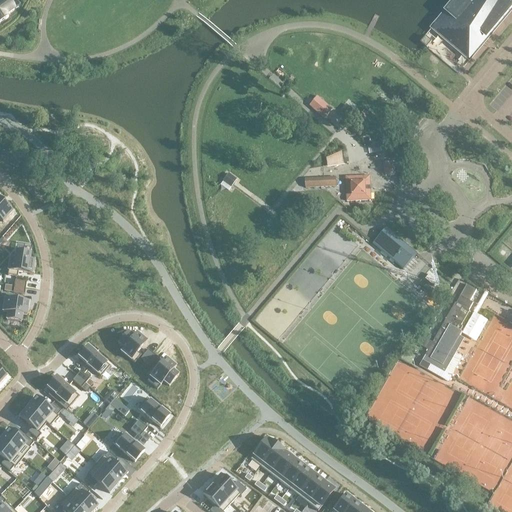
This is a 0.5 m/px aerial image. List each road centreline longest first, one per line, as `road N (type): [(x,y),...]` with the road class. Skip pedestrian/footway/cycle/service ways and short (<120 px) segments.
road 1 (residential): [(27,373),(124,315),(158,322),(184,349),(193,374),(177,429),(105,511)]
road 2 (residential): [(0,183),(28,216),(43,254),(38,322),(16,356)]
